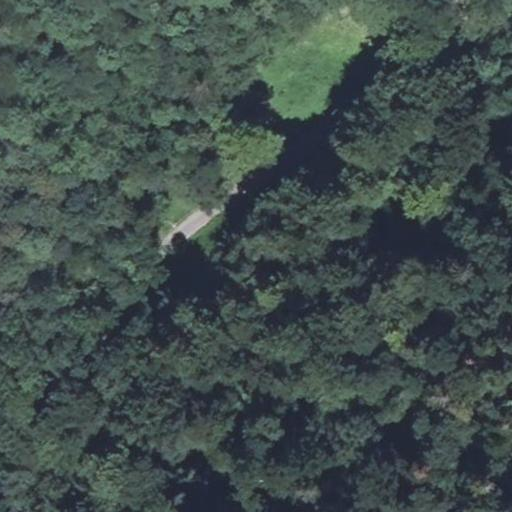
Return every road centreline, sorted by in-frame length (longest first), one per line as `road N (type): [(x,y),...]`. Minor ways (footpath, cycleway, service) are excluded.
road 1 (track): [(511,19),(233,217),(0,470)]
road 2 (track): [(511,18),(292,9),(0,45)]
